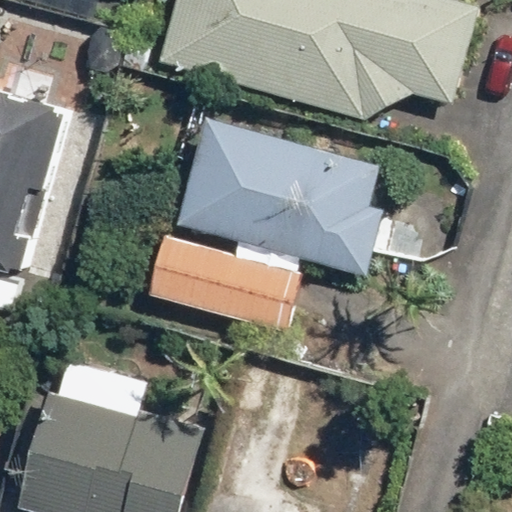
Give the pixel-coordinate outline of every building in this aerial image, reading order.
[(176,0),(158,64),(371,125),(412,97),(451,110),(482,15),(432,0),(176,0)] [(158,39),(93,24),(83,65),(148,80),(158,39)] [(67,118),(0,99),(0,279),(19,285),(31,241),(43,201),(67,118)] [(177,231),(266,255),(262,267),(166,242),(150,299),(288,336),(303,278),(299,277),(303,264),(368,282),(387,212),(374,209),(384,171),(206,124),(177,231)] [(59,398),(49,396),(22,511),(181,511),(184,500),(206,432),(143,416),(151,385),(67,364),(59,398)]
